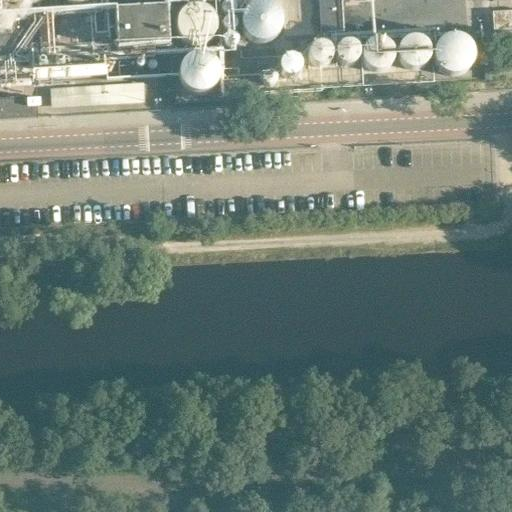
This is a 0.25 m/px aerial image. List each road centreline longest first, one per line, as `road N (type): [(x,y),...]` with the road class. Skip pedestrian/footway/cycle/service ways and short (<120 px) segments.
road 1 (track): [(0,256),(503,229),(511,205)]
road 2 (tertiary): [(0,148),(511,120)]
road 3 (unclassified): [(0,474),(188,471)]
